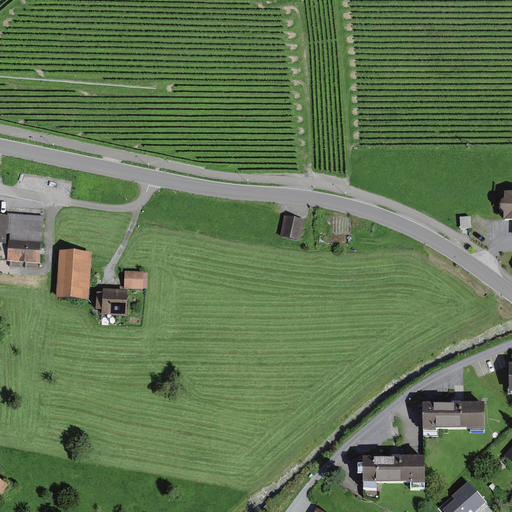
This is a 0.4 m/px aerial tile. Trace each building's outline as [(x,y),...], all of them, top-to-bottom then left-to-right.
[(46,210),(15,209),(14,242),(45,243),(46,210)] [(0,245),(10,246),(10,242),(11,217),(0,216),(0,245)] [(306,222),(285,219),(282,239),(303,242),(306,222)] [(511,221),(508,222),(487,220),(488,247),(496,239),(502,236),(511,235),(511,221)] [(10,261),(9,264),(44,266),(45,243),(14,242),(10,242),(10,246),(10,261)] [(10,246),(0,245),(0,260),(10,261),(10,246)] [(100,254),(65,252),(63,296),(92,298),(93,264),(99,265),(100,254)] [(148,273),(129,272),(129,286),(148,287),(148,273)] [(132,292),(106,291),(106,297),(103,297),(102,303),(106,303),(105,315),(131,316),(132,292)] [(488,407),(424,408),(424,433),(438,433),(488,432),(488,407)] [(438,461),(438,433),(424,433),(425,461),(438,461)] [(427,462),(364,463),(364,487),(378,487),(411,487),(411,492),(427,492),(427,462)] [(0,477),(0,506),(14,487),(0,477)] [(461,498),(446,511),(447,511),(479,511),(490,503),(472,483),(459,495),(461,498)] [(378,487),(364,487),(365,506),(370,507),(378,507),(378,487)]
